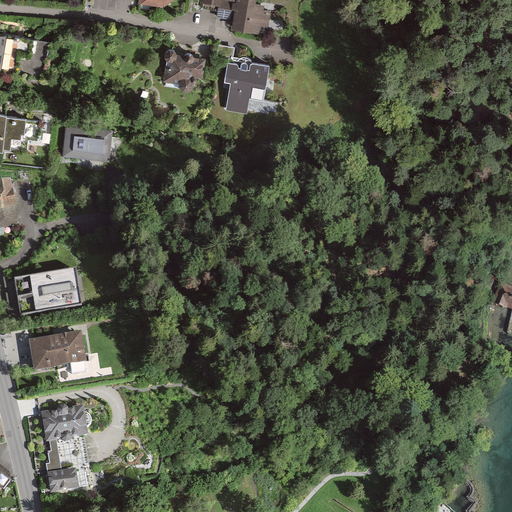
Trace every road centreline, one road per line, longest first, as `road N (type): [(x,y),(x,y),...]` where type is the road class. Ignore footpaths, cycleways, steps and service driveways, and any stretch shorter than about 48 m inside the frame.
road 1 (residential): [(0,5),(168,23),(255,42)]
road 2 (tertiary): [(0,380),(31,511)]
